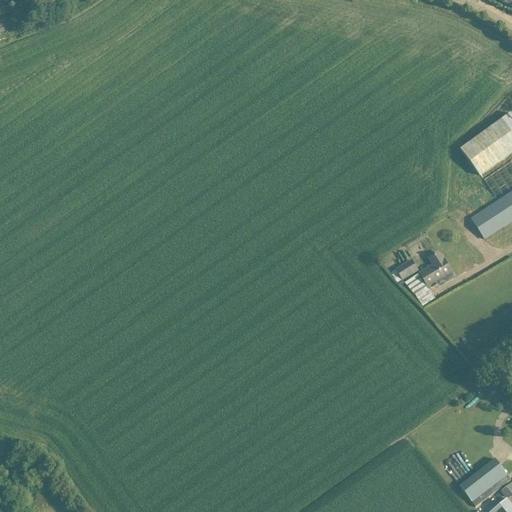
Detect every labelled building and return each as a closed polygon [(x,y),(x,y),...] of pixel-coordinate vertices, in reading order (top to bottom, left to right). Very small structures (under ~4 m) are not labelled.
[(511,117),(510,115),(461,151),(479,176),(511,151),(511,117)] [(511,161),(483,180),(497,201),(511,190),(511,161)] [(511,192),(471,219),(484,239),(511,220),(511,192)] [(434,267),(420,275),(427,287),(451,272),(446,264),(444,260),(443,261),(438,254),(429,259),(434,267)] [(402,281),(418,271),(411,261),(396,271),(402,281)] [(475,508),(511,481),(494,459),(459,487),(475,508)] [(511,500),(511,498),(511,483),(503,493),(511,500)] [(511,511),(511,505),(507,499),(490,511),(511,511)]
